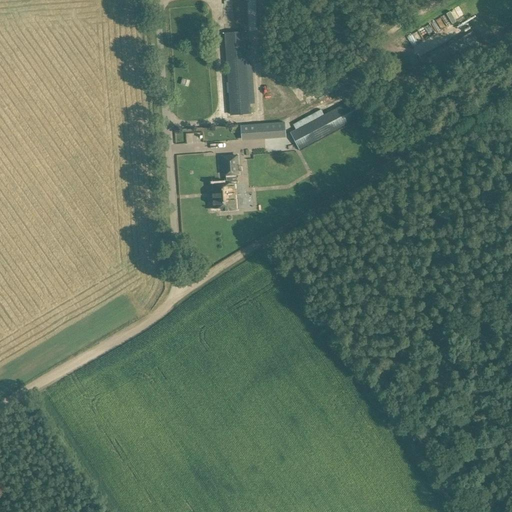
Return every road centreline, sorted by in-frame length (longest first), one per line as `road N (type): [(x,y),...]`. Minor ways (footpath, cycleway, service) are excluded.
road 1 (track): [(511,90),(0,407)]
road 2 (unclassified): [(180,294),(157,0)]
